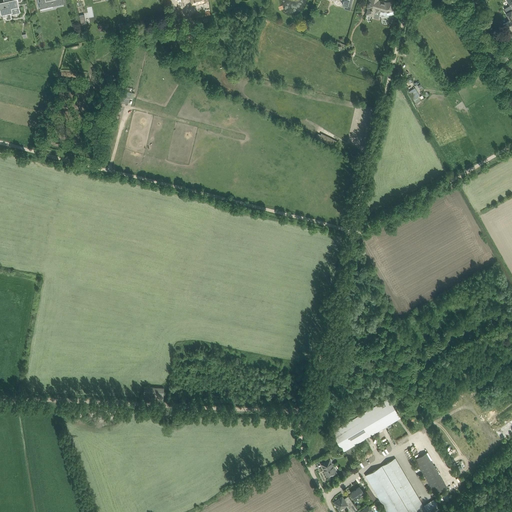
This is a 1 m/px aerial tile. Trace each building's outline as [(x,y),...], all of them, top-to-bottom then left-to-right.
[(0,2),(0,12),(2,12),(2,14),(5,13),(10,12),(11,12),(11,15),(20,13),(18,5),(17,6),(16,1),(17,1),(17,0),(3,0),(4,3),(0,4),(0,2)] [(40,0),(40,2),(39,2),(41,8),(53,5),(52,3),(55,3),(56,5),(64,3),(63,0),(40,0)] [(374,16),(374,14),(375,10),(380,12),(380,14),(386,16),(393,14),(393,12),(394,11),(392,2),(387,3),(381,1),(381,2),(378,1),(378,0),(369,0),(367,8),(368,8),(366,14),(374,16)] [(511,0),(506,0),(509,5),(504,7),(507,13),(506,13),(509,19),(509,21),(508,22),(507,22),(505,19),(501,22),(503,26),(504,26),(507,31),(511,27),(511,0)] [(416,104),(421,101),(419,99),(424,96),(423,94),(420,95),(416,87),(409,91),(416,104)] [(129,104),(130,98),(133,99),(135,92),(123,89),(120,101),(129,104)] [(318,134),(316,137),(334,146),(337,141),(321,133),(320,135),(318,134)] [(382,362),(385,367),(395,362),(394,360),(396,359),(395,357),(393,358),(392,357),(382,362)] [(384,373),(410,359),(408,357),(391,366),(391,365),(388,366),(389,367),(383,370),(384,373)] [(163,400),(164,388),(144,387),(143,399),(163,400)] [(389,398),(332,432),(343,450),(347,448),(349,447),(400,417),(389,398)] [(116,421),(117,411),(94,410),(93,419),(106,420),(106,421),(116,421)] [(447,487),(426,452),(415,459),(435,494),(447,487)] [(426,511),(424,507),(399,465),(395,458),(382,466),(409,511),(426,511)] [(337,473),(330,459),(321,463),(324,469),(325,469),(326,471),(325,471),(327,476),(332,474),(333,475),(337,473)] [(409,511),(382,466),(366,475),(387,511),(409,511)] [(363,492),(360,487),(351,493),(356,500),(361,497),(360,495),(363,492)] [(376,499),(373,494),(369,489),(366,491),(373,501),(376,499)] [(349,496),(344,499),(342,497),(335,502),(340,510),(343,507),(344,508),(347,505),(348,507),(350,506),(354,511),(357,509),(349,496)] [(433,511),(441,508),(436,500),(424,507),(426,511),(433,511)]
